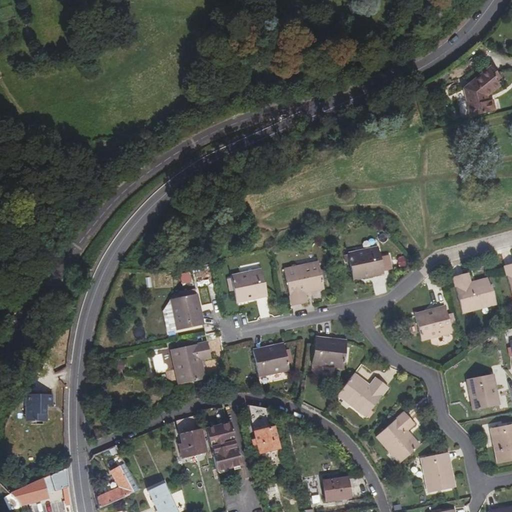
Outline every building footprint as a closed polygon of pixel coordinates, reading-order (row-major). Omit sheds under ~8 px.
[(500,86),(497,81),(494,77),(498,74),(491,66),(464,88),(471,116),(495,111),(492,100),(488,102),(487,97),(500,86)] [(378,247),(348,254),(353,279),(370,275),(371,277),(384,274),(378,247)] [(324,289),(319,267),(305,270),(304,266),(284,270),(292,306),(307,303),(305,293),(324,289)] [(233,290),(236,300),(254,296),(255,299),(268,297),(262,270),(231,277),(231,280),(228,281),(230,290),(233,290)] [(188,271),(178,275),(182,285),(192,282),(188,271)] [(462,314),(481,309),(480,304),(495,300),(489,278),(470,283),(468,273),(453,278),(462,314)] [(171,300),(177,331),(203,325),(201,312),(199,312),(196,294),(171,300)] [(495,300),(480,304),(481,309),(496,305),(495,300)] [(445,307),(433,310),(433,311),(415,316),(422,342),(451,333),(445,307)] [(316,337),(313,364),(343,368),(347,343),(328,341),(329,339),(316,337)] [(171,350),(175,369),(180,368),(183,383),(204,379),(200,360),(210,358),(207,342),(171,350)] [(253,351),(258,377),(289,371),(284,346),(266,349),(265,348),(253,351)] [(351,402),(349,405),(365,417),(388,388),(376,378),(370,386),(354,374),(340,393),(351,402)] [(467,380),(473,411),(498,406),(494,387),(496,387),(493,375),(467,380)] [(337,396),(349,405),(351,402),(340,393),(337,396)] [(52,395),(27,394),(27,422),(47,422),(47,405),(52,405),(52,395)] [(254,429),(273,425),(269,409),(249,406),(254,429)] [(216,423),(225,422),(223,407),(214,408),(216,423)] [(404,413),(376,437),(388,452),(391,449),(403,462),(420,446),(407,432),(414,425),(404,413)] [(198,416),(176,421),(182,445),(179,445),(182,457),(206,452),(198,416)] [(213,453),(217,472),(243,465),(238,447),(237,447),(235,442),(236,440),(232,423),(206,429),(211,447),(212,447),(214,452),(213,453)] [(511,461),(511,424),(490,429),(497,464),(511,461)] [(275,428),(255,432),(257,440),(253,441),(255,447),(258,446),(260,453),(279,449),(275,428)] [(403,462),(391,449),(388,452),(400,465),(403,462)] [(455,488),(452,473),(448,474),(445,454),(421,459),(428,493),(455,488)] [(99,509),(140,490),(126,464),(112,472),(120,488),(97,498),(99,509)] [(4,473),(9,484),(22,479),(18,467),(4,473)] [(66,469),(10,494),(20,506),(48,498),(47,495),(64,489),(67,505),(71,503),(66,469)] [(323,481),(326,501),(350,498),(347,478),(323,481)] [(176,511),(163,484),(149,491),(158,511),(176,511)] [(10,494),(7,498),(14,510),(21,509),(20,506),(10,494)]
